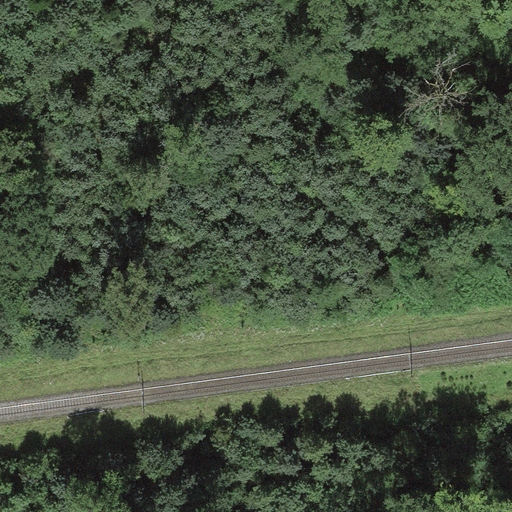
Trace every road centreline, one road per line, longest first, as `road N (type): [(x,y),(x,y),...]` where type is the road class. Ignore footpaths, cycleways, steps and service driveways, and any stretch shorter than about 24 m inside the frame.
road 1 (track): [(511,317),(0,384)]
road 2 (track): [(0,452),(370,395),(506,407)]
